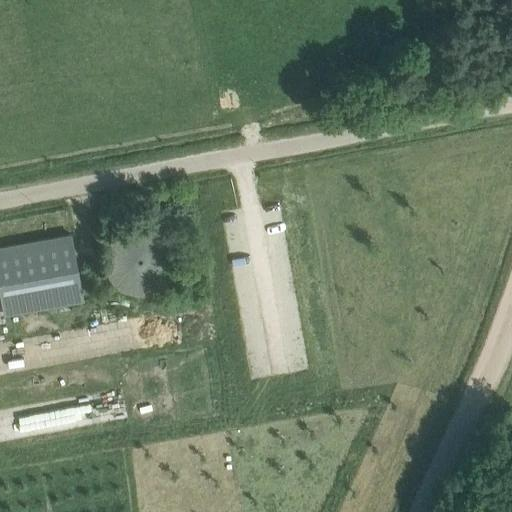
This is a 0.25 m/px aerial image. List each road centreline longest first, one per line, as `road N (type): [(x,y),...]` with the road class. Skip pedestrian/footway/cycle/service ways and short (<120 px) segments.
road 1 (unclassified): [(511,105),(0,202)]
road 2 (track): [(511,323),(428,511)]
